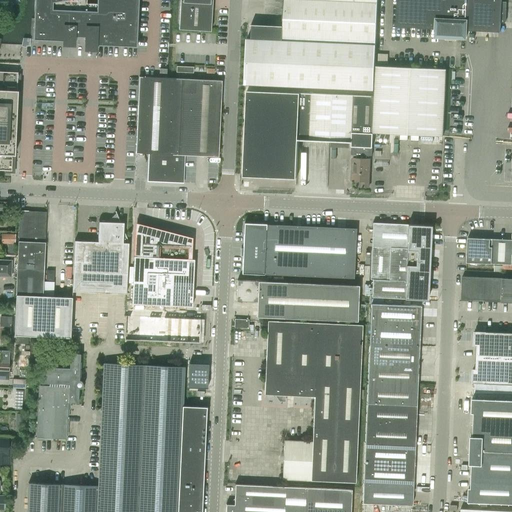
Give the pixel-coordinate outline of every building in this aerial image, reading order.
[(34,0),(33,39),(64,41),(64,39),(75,39),(75,37),(84,37),(84,38),(95,39),(95,45),(135,47),(136,47),(138,0),(96,0),(97,4),(86,3),(86,0),(34,0)] [(180,0),(178,29),(210,31),(212,0),(180,0)] [(252,25),(251,39),(247,38),(244,84),(373,90),(377,0),(284,0),(283,26),(251,24),(251,25),(252,25)] [(435,36),(461,38),(466,38),(466,30),(500,32),(500,22),(505,22),(506,2),(501,2),(501,0),(397,0),(396,27),(436,28),(435,36)] [(376,66),(374,96),(377,96),(375,133),(443,136),(446,69),(376,66)] [(0,169),(11,170),(12,155),(15,155),(15,139),(14,138),(16,114),(17,114),(17,90),(17,72),(0,71),(0,169)] [(149,154),(148,181),(183,182),(184,155),(218,156),(221,80),(139,76),(135,153),(149,154)] [(247,90),(243,176),(296,179),(298,139),(351,142),(351,155),(355,155),(355,158),(353,158),(352,180),(357,181),(356,187),(369,187),(370,159),(368,159),(369,155),(372,156),(372,144),(375,144),(375,145),(375,135),(373,135),(373,133),(375,133),(377,96),(374,96),(247,90)] [(17,268),(16,294),(14,335),(70,337),(72,297),(42,295),(46,212),(19,211),(17,268)] [(74,241),(73,271),(72,291),(126,294),(128,274),(128,243),(127,243),(128,240),(118,217),(107,222),(99,222),(98,242),(74,241)] [(134,256),(132,304),(192,306),(194,259),(191,259),(192,237),(135,223),(134,256)] [(244,223),(242,273),(317,277),(319,227),(244,223)] [(372,223),(371,247),(409,248),(427,249),(428,225),(372,223)] [(319,227),(317,277),(353,278),(356,228),(319,227)] [(15,234),(1,233),(1,243),(15,244),(15,234)] [(468,238),(467,262),(511,264),(511,239),(490,238),(490,239),(468,238)] [(371,297),(428,300),(428,281),(426,281),(427,249),(409,248),(371,247),(370,279),(372,279),(371,297)] [(0,259),(0,276),(12,277),(12,260),(0,259)] [(46,270),(46,281),(47,282),(53,282),(54,271),(48,270),(46,270)] [(462,276),(462,295),(461,300),(501,302),(502,278),(462,276)] [(511,278),(502,278),(501,302),(511,302),(511,278)] [(237,280),(236,301),(257,302),(256,317),(357,321),(358,285),(237,280)] [(371,303),(370,323),(420,326),(421,306),(371,303)] [(124,339),(198,343),(199,319),(125,315),(124,339)] [(0,317),(0,326),(11,327),(11,317),(0,317)] [(234,319),(234,328),(248,328),(249,319),(234,319)] [(282,479),(355,482),(362,324),(267,320),(264,394),(280,395),(280,401),(284,401),(285,395),(314,396),(312,441),(284,440),(282,479)] [(370,323),(369,343),(419,346),(420,326),(370,323)] [(476,345),(476,357),(511,358),(511,332),(475,331),(474,345),(476,345)] [(369,343),(367,383),(417,385),(419,346),(369,343)] [(36,437),(66,438),(67,402),(77,402),(78,388),(82,388),(82,384),(82,383),(81,382),(81,381),(80,381),(79,381),(79,380),(78,380),(79,354),(69,354),(69,368),(40,367),(39,383),(49,383),(49,386),(38,386),(36,437)] [(473,368),(473,383),(493,384),(492,393),(511,393),(511,358),(476,357),(476,368),(473,368)] [(0,370),(9,371),(9,363),(0,362),(0,370)] [(97,485),(89,485),(89,480),(72,480),(72,484),(28,482),(26,511),(201,511),(206,407),(182,406),(184,367),(103,363),(97,485)] [(189,363),(188,387),(207,388),(208,364),(189,363)] [(26,379),(13,379),(13,388),(26,389),(26,379)] [(367,383),(366,403),(416,405),(417,385),(367,383)] [(468,502),(511,504),(511,400),(472,399),(471,413),(474,413),(473,436),(471,436),(469,465),(472,465),(471,488),(468,488),(468,502)] [(366,403),(365,443),(415,445),(416,405),(366,403)] [(16,413),(15,431),(23,432),(24,413),(16,413)] [(0,437),(0,454),(7,454),(11,455),(11,452),(11,438),(9,438),(0,437)] [(365,443),(364,463),(414,465),(415,445),(365,443)] [(364,463),(363,482),(413,485),(414,465),(364,463)] [(363,482),(362,503),(412,505),(413,485),(363,482)] [(350,511),(351,489),(234,484),(233,504),(225,504),(224,511),(350,511)]
